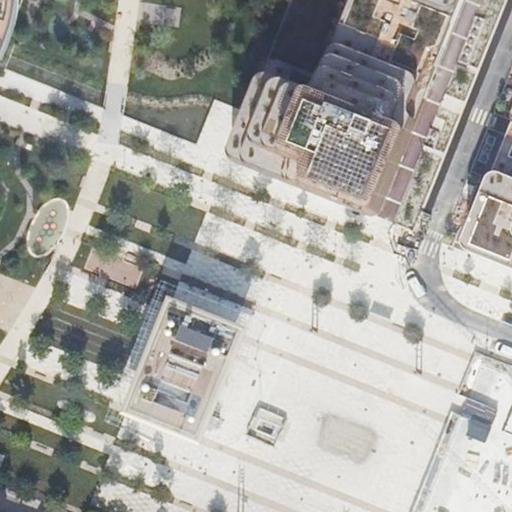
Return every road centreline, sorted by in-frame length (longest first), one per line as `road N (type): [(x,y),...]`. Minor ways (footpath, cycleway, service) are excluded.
road 1 (residential): [(430,247),(511,29)]
road 2 (residential): [(430,247),(427,271),(440,302),(511,336)]
